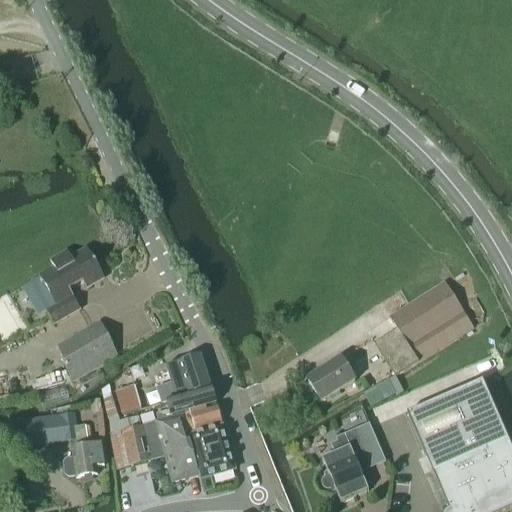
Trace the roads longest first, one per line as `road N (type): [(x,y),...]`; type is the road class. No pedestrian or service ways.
road 1 (secondary): [(511,279),(439,167),(368,104),(207,0)]
road 2 (residential): [(221,374),(35,0)]
road 3 (unclassified): [(258,495),(221,374)]
